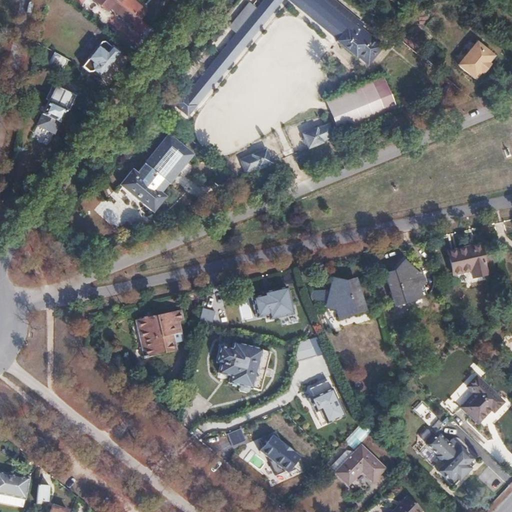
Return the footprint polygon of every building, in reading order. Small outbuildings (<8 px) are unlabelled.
[(117,0),(94,0),(95,0),(108,12),(111,7),(135,27),(141,19),(140,18),(117,0)] [(133,0),(117,0),(140,18),(146,10),(133,0)] [(263,0),(184,97),(180,94),(172,104),(185,116),(194,106),(192,105),(193,104),(277,0),(294,0),(339,37),(336,41),(355,57),(365,44),(372,36),(328,0),(263,0)] [(141,19),(135,27),(151,40),(158,32),(141,19)] [(103,41),(83,66),(89,72),(92,71),(94,69),(99,74),(103,70),(105,72),(116,58),(115,57),(120,52),(107,41),(103,41)] [(476,41),(457,64),(474,79),(480,71),(487,62),(493,55),(476,41)] [(431,45),(421,57),(435,68),(444,56),(431,45)] [(487,62),(480,71),(482,73),(489,64),(487,62)] [(66,70),(55,88),(68,96),(79,78),(66,70)] [(374,81),(326,103),(340,134),(397,109),(386,85),(378,89),(374,81)] [(49,100),(37,126),(54,134),(68,103),(61,100),(59,105),(49,100)] [(328,124),(302,134),(308,147),(322,142),(321,141),(333,136),(328,124)] [(132,170),(120,184),(153,212),(165,196),(161,193),(192,155),(168,135),(136,173),(132,170)] [(265,149),(240,160),(245,172),(258,167),(258,168),(271,163),(265,149)] [(479,243),(447,250),(452,273),(470,269),(472,276),(486,273),(479,243)] [(395,269),(385,272),(395,302),(421,294),(418,286),(424,279),(423,275),(403,259),(395,269)] [(329,290),(326,301),(327,305),(328,306),(336,308),(338,315),(364,307),(354,276),(344,279),(332,277),(329,290)] [(312,286),(312,298),(326,301),(329,290),(312,286)] [(248,299),(239,301),(243,319),(252,317),(248,299)] [(215,311),(203,308),(199,324),(211,327),(215,311)] [(177,310),(136,319),(145,359),(172,353),(168,336),(177,334),(174,322),(180,321),(177,310)] [(296,361),(315,356),(310,340),(292,345),(296,361)] [(511,341),(498,357),(511,369),(511,341)] [(219,346),(215,362),(220,364),(217,373),(230,376),(228,382),(240,385),(239,388),(240,390),(246,392),(248,390),(249,387),(250,388),(260,349),(259,349),(257,346),(252,344),(249,346),(233,342),(231,349),(219,346)] [(474,392),(461,406),(478,421),(490,408),(493,411),(502,401),(476,376),(467,386),(474,392)] [(343,417),(327,380),(307,389),(323,426),(343,417)] [(355,450),(369,432),(359,425),(346,443),(355,450)] [(227,434),(231,446),(245,441),(241,429),(227,434)] [(436,432),(425,445),(436,455),(435,456),(440,461),(442,458),(446,461),(440,468),(453,479),(457,474),(461,478),(472,466),(469,463),(473,457),(452,437),(447,443),(436,432)] [(301,458),(271,436),(259,453),(289,474),(301,458)] [(361,445),(336,472),(349,484),(362,470),(373,480),(385,467),(361,445)] [(0,472),(0,493),(24,498),(29,479),(0,472)] [(38,484),(36,502),(47,503),(49,485),(38,484)] [(407,496),(391,511),(419,511),(422,509),(407,496)]
